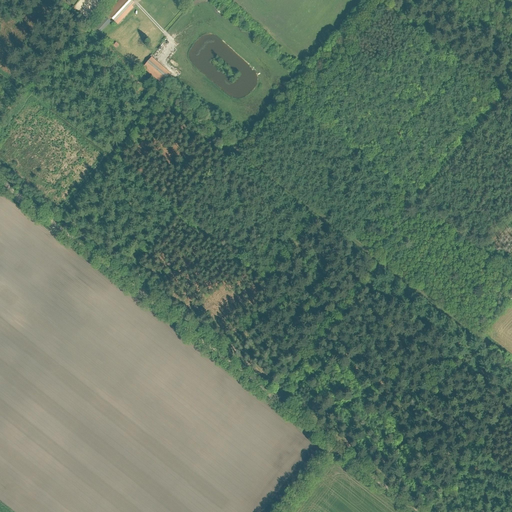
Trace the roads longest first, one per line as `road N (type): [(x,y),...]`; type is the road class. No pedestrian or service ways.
road 1 (track): [(332,445),(51,222)]
road 2 (track): [(382,0),(248,156)]
